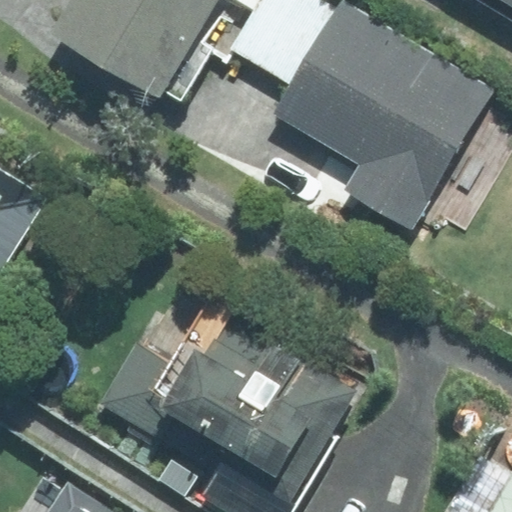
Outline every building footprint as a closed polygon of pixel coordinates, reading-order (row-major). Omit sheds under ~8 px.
[(179,94),(233,0),(84,0),(68,28),(179,94)] [(505,87),(358,0),(351,0),(286,111),(370,161),(354,188),(422,227),(505,87)] [(502,62),(511,44),(511,27),(497,19),(480,49),(502,62)] [(0,219),(16,195),(0,184),(0,219)] [(109,401),(224,471),(213,488),(252,511),(298,511),(373,388),(290,337),(276,361),(226,330),(217,342),(216,346),(197,334),(182,361),(146,339),(109,401)] [(14,381),(55,407),(73,378),(32,353),(14,381)] [(511,511),(511,488),(497,511),(511,511)]
